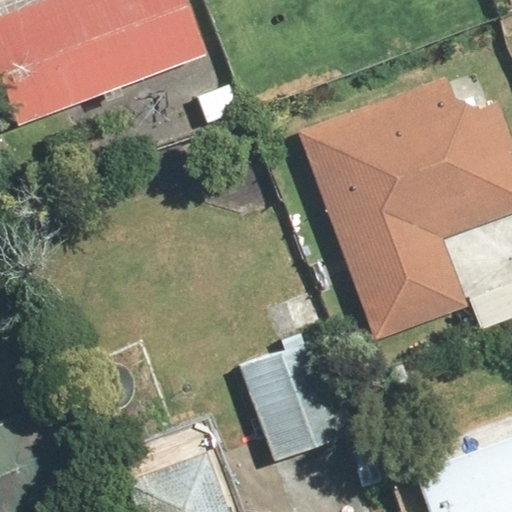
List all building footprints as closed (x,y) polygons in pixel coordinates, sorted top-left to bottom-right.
[(199,53),(177,0),(0,0),(0,101),(11,128),(199,53)] [(438,238),(511,209),(511,141),(479,56),(290,129),(372,344),(465,309),(438,238)] [(278,347),(233,363),(270,465),(355,434),(316,326),(276,340),(278,347)] [(511,511),(511,435),(408,476),(421,511),(511,511)] [(229,511),(204,445),(121,476),(134,511),(229,511)]
